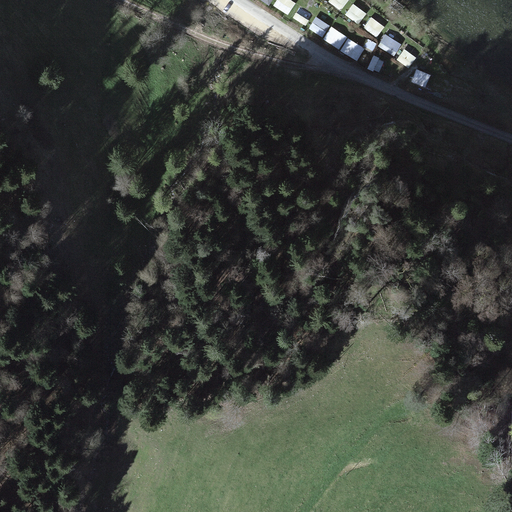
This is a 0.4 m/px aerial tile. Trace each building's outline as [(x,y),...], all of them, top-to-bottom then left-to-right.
[(290,0),(275,0),(273,4),(287,14),(294,3),(290,0)] [(328,0),(327,2),(341,11),(348,0),(328,0)] [(352,3),(344,14),(358,23),(365,12),(352,3)] [(297,5),(290,16),(303,25),(311,14),(297,5)] [(370,16),(362,27),(376,37),(384,25),(370,16)]
